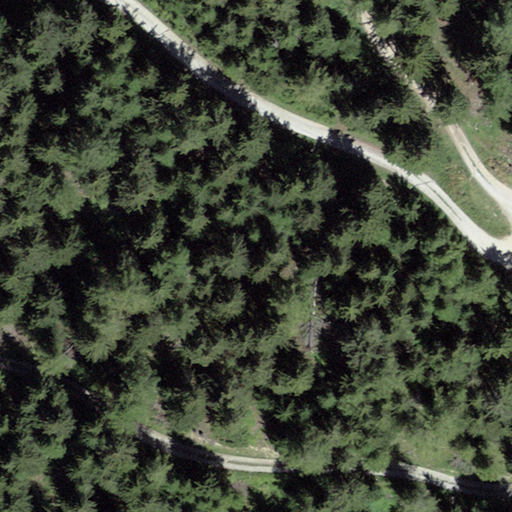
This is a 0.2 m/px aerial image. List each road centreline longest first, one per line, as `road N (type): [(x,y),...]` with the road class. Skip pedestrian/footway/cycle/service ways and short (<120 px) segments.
road 1 (track): [(511,488),(480,490),(327,464),(232,464),(170,445),(93,400),(0,362)]
road 2 (unclassified): [(123,0),(224,83),(401,169),(492,249),(511,252)]
road 3 (unclassified): [(511,206),(357,0)]
